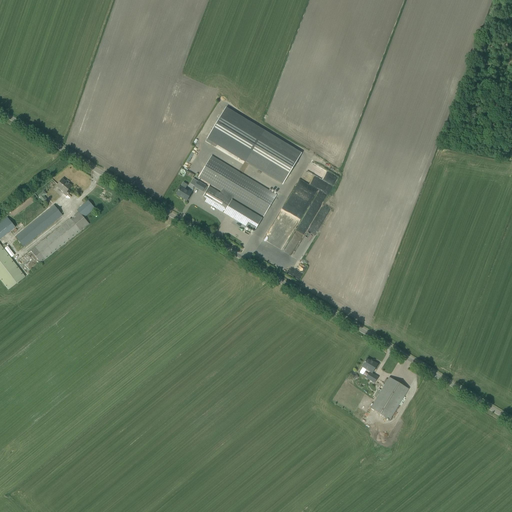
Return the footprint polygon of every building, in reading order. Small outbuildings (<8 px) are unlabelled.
[(283,184),(301,154),(225,108),(207,138),(283,184)] [(263,216),(276,195),(212,156),(199,177),(227,194),(226,196),(209,187),(203,197),(207,199),(207,200),(207,201),(207,202),(207,203),(208,203),(208,204),(254,231),(262,218),(232,200),(233,198),(263,216)] [(188,158),(184,166),(188,169),(193,161),(188,158)] [(322,174),(322,167),(313,162),(307,172),(322,180),(322,187),(323,185),(323,179),(324,177),(321,175),(322,174)] [(321,195),(322,207),(338,178),(338,176),(334,174),(332,175),(328,172),(323,172),(322,175),(324,177),(323,179),(323,185),(322,187),(322,190),(319,190),(299,179),(295,187),(295,189),(306,195),(306,198),(308,200),(319,199),(321,195)] [(63,193),(66,196),(70,192),(68,190),(71,186),(68,184),(62,179),(56,186),(64,192),(63,193)] [(198,182),(195,187),(202,191),(206,186),(198,182)] [(191,192),(185,189),(187,185),(183,183),(176,194),(187,200),(189,196),(191,192)] [(46,202),(49,199),(45,196),(48,193),(44,190),(38,196),(46,202)] [(88,201),(84,204),(77,210),(78,212),(74,215),(76,217),(72,220),(70,218),(31,250),(41,263),(89,224),(84,218),(91,211),(95,208),(88,201)] [(62,215),(54,206),(16,237),(24,247),(62,215)] [(0,239),(0,240),(11,230),(3,221),(0,223),(0,239)] [(0,279),(8,290),(25,277),(0,244),(0,279)] [(377,378),(371,374),(377,365),(371,361),(370,362),(366,359),(362,367),(370,372),(366,378),(374,383),(377,378)] [(371,408),(390,420),(408,389),(389,378),(371,408)]
